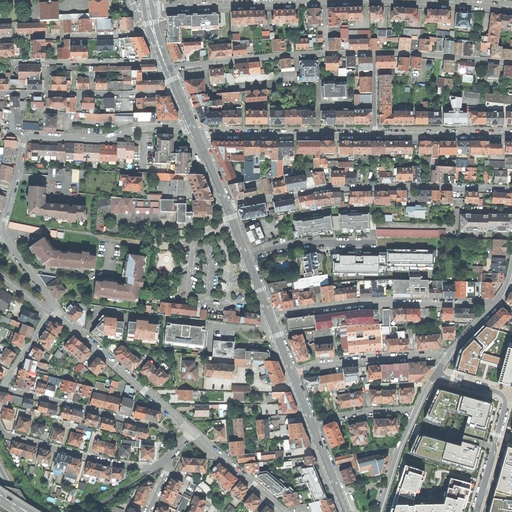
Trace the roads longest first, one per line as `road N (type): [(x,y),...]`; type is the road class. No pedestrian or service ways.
road 1 (residential): [(226,206),(324,187),(511,189)]
road 2 (residential): [(3,234),(26,137),(104,139),(192,125)]
road 3 (residential): [(494,302),(357,303),(268,314)]
road 4 (residential): [(179,444),(157,427),(0,387)]
road 5 (residential): [(50,311),(192,431)]
road 6 (residential): [(196,134),(375,134)]
road 7 (residential): [(0,93),(178,92)]
road 8 (residential): [(148,8),(323,1)]
road 9 (residential): [(164,61),(0,62)]
road 10 (residential): [(325,54),(167,68)]
road 11 (residential): [(154,467),(0,430)]
road 12 (residential): [(291,374),(346,361),(447,358)]
road 13 (residential): [(154,34),(0,38)]
road 14 (residential): [(511,63),(374,53)]
road 15 (residential): [(375,134),(511,134)]
road 16 (residential): [(247,257),(301,243),(371,243)]
road 17 (residential): [(192,431),(283,511)]
